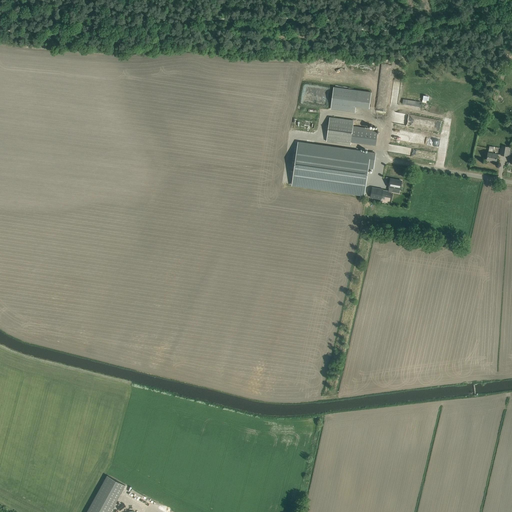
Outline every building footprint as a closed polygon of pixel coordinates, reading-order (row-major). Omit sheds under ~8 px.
[(331,109),(355,112),(356,105),(369,107),(371,92),(334,87),(331,109)] [(376,144),(378,130),(353,127),(354,120),(330,117),(326,141),(350,145),(351,141),(376,144)] [(435,128),(435,131),(441,132),(443,121),(430,119),(428,127),(435,128)] [(294,172),(292,185),(317,188),(361,194),(364,195),(368,168),(370,168),(370,170),(370,171),(369,171),(369,172),(370,173),(371,173),(372,173),(372,172),(372,171),(371,171),(372,169),(374,169),(376,154),(315,145),(298,143),(294,167),(294,172)] [(494,147),(489,146),(487,160),(496,162),(497,154),(493,154),(494,147)] [(507,156),(507,155),(510,156),(511,148),(509,147),(502,146),(501,155),(507,156)] [(400,189),(402,181),(398,180),(397,181),(390,180),(389,187),(388,191),(383,190),(383,189),(372,187),(370,197),(381,199),(382,196),(390,197),(391,192),(392,193),(393,188),(400,189)] [(87,511),(109,511),(124,485),(107,475),(87,511)]
